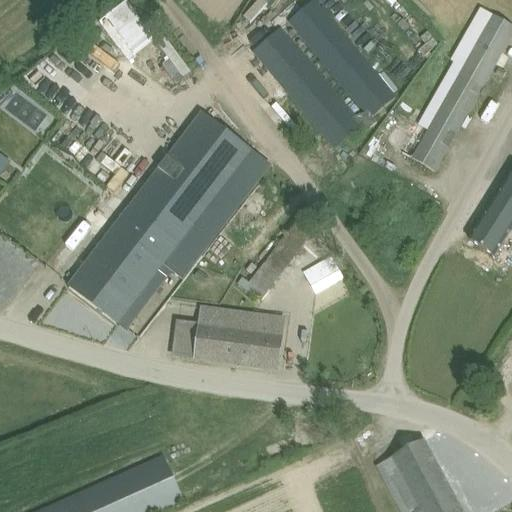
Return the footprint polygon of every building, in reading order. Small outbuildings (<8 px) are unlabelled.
[(402,153),(435,172),(511,36),(511,7),(498,0),(484,0),(449,62),(452,64),(402,153)] [(98,20),(124,60),(152,43),(127,2),(98,20)] [(290,24),(363,111),(371,120),(372,119),(396,99),(315,2),(290,24)] [(377,125),(372,119),(371,120),(363,111),(355,117),(282,30),(253,54),(334,151),(361,128),(366,134),(377,125)] [(128,330),(190,247),(204,258),(272,167),(200,113),(70,287),(127,331),(128,330)] [(511,175),(470,241),(496,257),(511,233),(511,175)] [(289,232),(246,287),(261,299),(305,244),(289,232)] [(329,257),(304,271),(316,293),(341,278),(329,257)] [(206,310),(183,306),(174,357),(278,370),(283,336),(252,332),(253,315),(206,310)] [(462,511),(425,441),(393,459),(378,467),(402,511),(462,511)] [(161,511),(184,502),(164,458),(42,511),(161,511)]
